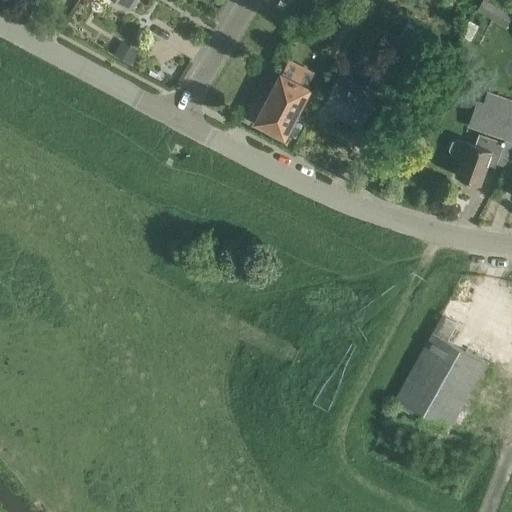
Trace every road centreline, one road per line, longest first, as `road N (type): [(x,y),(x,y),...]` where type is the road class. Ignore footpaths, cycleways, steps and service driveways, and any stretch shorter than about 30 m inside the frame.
road 1 (residential): [(511,244),(420,230),(335,202),(177,119)]
road 2 (residential): [(177,119),(0,23)]
road 3 (residential): [(177,119),(251,0)]
